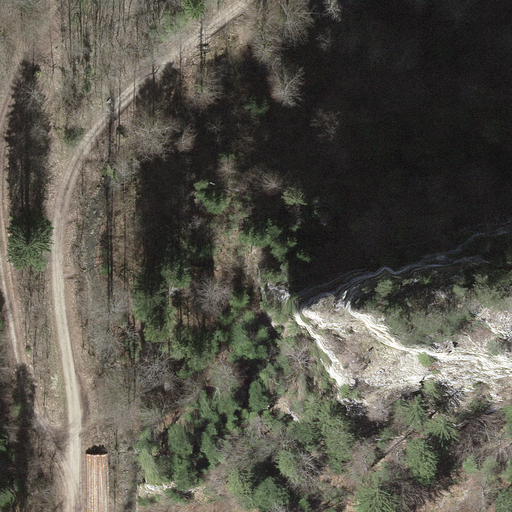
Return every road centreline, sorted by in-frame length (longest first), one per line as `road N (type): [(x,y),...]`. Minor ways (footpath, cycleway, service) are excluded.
road 1 (track): [(254,0),(128,95),(74,163),(57,237),(74,419),(71,511)]
road 2 (track): [(73,491),(43,435),(15,351),(0,222)]
road 3 (track): [(0,124),(19,71),(70,0)]
